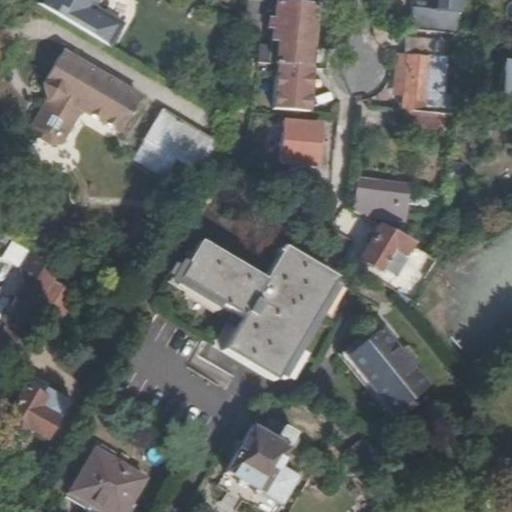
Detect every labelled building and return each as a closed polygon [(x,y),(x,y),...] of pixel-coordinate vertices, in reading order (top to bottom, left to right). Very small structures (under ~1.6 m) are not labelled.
[(37,0),(34,6),(109,52),(124,28),(94,11),(101,0),(37,0)] [(255,48),(253,63),(309,69),(316,0),(259,0),(259,3),(274,4),(272,21),(267,20),(266,30),(271,31),(269,49),(255,48)] [(457,31),(460,0),(432,0),(432,10),(413,9),(411,31),(441,34),(457,35),(457,31)] [(256,36),(259,3),(246,2),(244,30),(256,36)] [(449,116),(451,104),(425,102),(429,59),(440,59),(441,56),(441,44),(409,41),(406,66),(403,97),(402,111),(449,116)] [(47,106),(48,108),(49,112),(43,112),(39,120),(42,133),(54,140),(66,136),(75,124),(85,108),(118,127),(140,91),(68,46),(44,83),(50,101),(47,106)] [(441,56),(440,59),(429,59),(425,102),(451,104),(451,95),(445,94),(447,57),(441,56)] [(511,63),(505,63),(502,101),(511,101),(511,63)] [(392,96),(403,97),(406,66),(396,65),(392,96)] [(311,75),(277,72),(274,95),(260,93),(259,106),(306,112),(311,75)] [(209,172),(227,141),(173,109),(155,139),(143,159),(176,179),(188,159),(209,172)] [(398,130),(448,135),(449,116),(402,111),(399,111),(398,130)] [(315,164),(320,126),(283,121),(280,160),(315,164)] [(406,185),(354,180),(351,211),(366,219),(403,223),(406,185)] [(401,260),(410,247),(381,229),(362,262),(381,274),(393,254),(401,260)] [(17,267),(27,250),(10,241),(0,258),(17,267)] [(332,282),(278,251),(274,255),(278,258),(262,285),(198,246),(183,273),(187,275),(182,285),(241,320),(221,353),(271,384),(332,282)] [(52,285),(60,272),(30,254),(17,275),(23,289),(4,322),(10,326),(23,334),(39,306),(52,285)] [(69,298),(52,285),(39,306),(56,318),(69,298)] [(0,341),(0,360),(5,363),(23,334),(10,326),(0,341)] [(400,354),(380,331),(349,355),(396,414),(427,391),(410,367),(413,363),(404,351),(400,354)] [(5,363),(0,371),(0,422),(2,424),(0,427),(0,429),(18,442),(26,432),(44,442),(68,402),(47,389),(41,399),(24,389),(29,378),(5,363)] [(260,495),(276,467),(293,437),(269,422),(261,436),(249,429),(224,475),(260,495)] [(346,452),(362,472),(379,459),(364,439),(346,452)] [(352,470),(332,443),(323,459),(337,479),(352,470)] [(113,463),(94,452),(68,493),(99,511),(114,511),(118,507),(126,511),(141,486),(110,467),(113,463)] [(295,479),(276,467),(260,495),(278,507),(295,479)]
